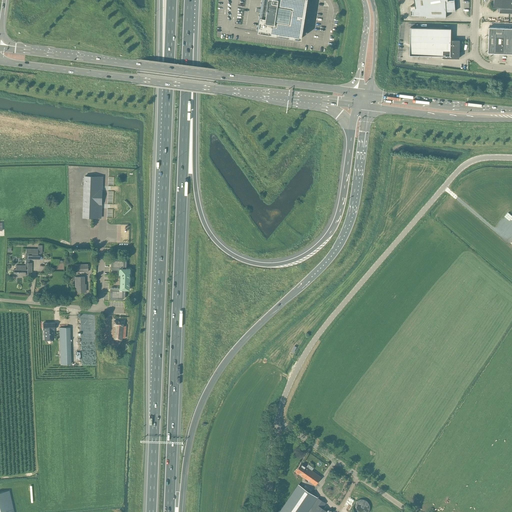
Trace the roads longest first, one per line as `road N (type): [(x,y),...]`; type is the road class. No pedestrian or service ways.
road 1 (motorway): [(169,511),(188,33)]
road 2 (motorway): [(179,511),(189,438),(207,386),(343,235),(367,107)]
road 3 (motorway): [(352,130),(327,236),(283,264),(227,252),(205,225),(195,187),(188,33)]
road 4 (motorway): [(168,87),(151,511)]
road 5 (unclassified): [(276,421),(321,330),(459,169),(511,157)]
road 6 (primary): [(359,92),(0,48)]
road 7 (primary): [(0,61),(322,101)]
road 8 (unclassified): [(410,511),(276,421)]
road 9 (primary): [(367,107),(511,120)]
road 10 (primary): [(511,109),(369,93)]
